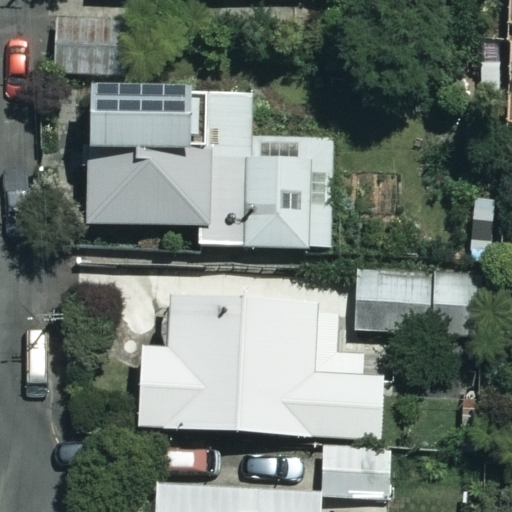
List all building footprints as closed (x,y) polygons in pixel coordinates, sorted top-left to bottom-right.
[(115,77),(112,16),(54,19),(57,80),(115,77)] [(256,101),(90,97),(86,232),(198,235),(198,251),(330,255),(332,145),(297,144),(296,166),(255,165),(256,101)] [(463,278),(359,271),(355,333),(459,340),(463,278)] [(319,314),(166,307),(163,357),(142,356),(138,435),(313,443),(319,314)] [(390,454),(323,455),(324,501),(390,501),(390,454)] [(320,511),(321,501),(155,495),(154,511),(320,511)]
